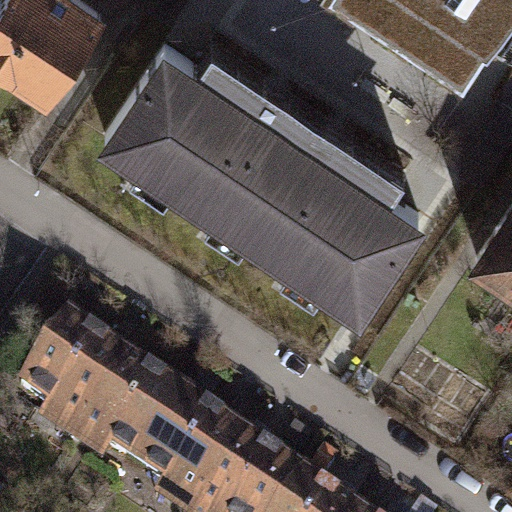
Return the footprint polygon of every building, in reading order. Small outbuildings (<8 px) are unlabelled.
[(102,14),(80,0),(1,0),(0,3),(0,63),(49,95),(102,14)] [(140,0),(170,19),(183,0),(140,0)] [(487,53),(406,0),(332,0),(464,87),(487,53)] [(511,0),(406,0),(487,53),(489,55),(511,19),(511,0)] [(213,40),(197,65),(390,194),(406,169),(213,40)] [(167,45),(107,134),(361,302),(420,214),(390,194),(197,65),(167,45)] [(511,138),(511,110),(506,106),(461,170),(481,183),(511,138)] [(511,207),(479,255),(511,278),(511,207)] [(131,354),(71,315),(23,387),(83,426),(131,354)] [(199,502),(248,431),(131,354),(83,426),(199,502)] [(275,511),(305,469),(248,431),(199,502),(213,511),(275,511)] [(361,511),(364,508),(305,469),(275,511),(361,511)]
